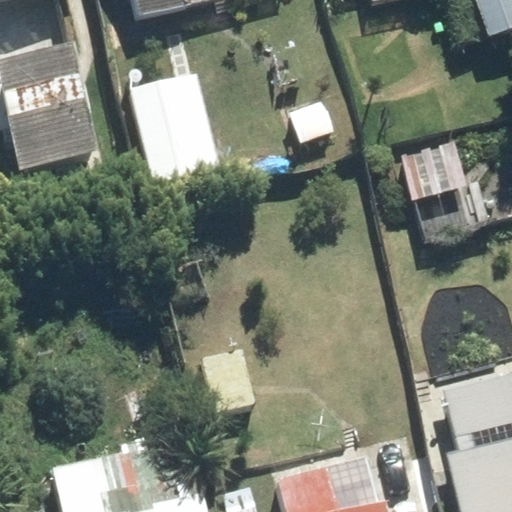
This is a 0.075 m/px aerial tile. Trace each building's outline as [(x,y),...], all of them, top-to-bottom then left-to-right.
[(127,0),(133,25),(242,0),(127,0)] [(511,0),(468,0),(481,48),(511,39),(511,0)] [(65,55),(0,72),(0,118),(17,183),(94,163),(65,55)] [(181,78),(120,91),(142,198),(225,181),(216,139),(194,143),(181,78)] [(453,138),(394,156),(422,248),(511,220),(511,173),(485,182),(479,164),(463,169),(453,138)] [(242,349),(195,361),(210,418),(257,406),(242,349)] [(511,511),(511,381),(445,397),(458,456),(445,459),(457,511),(511,511)] [(203,511),(201,500),(146,511),(114,511),(103,459),(48,471),(56,511),(203,511)] [(335,511),(325,473),(277,486),(282,511),(335,511)] [(253,511),(246,484),(214,493),(219,511),(253,511)]
